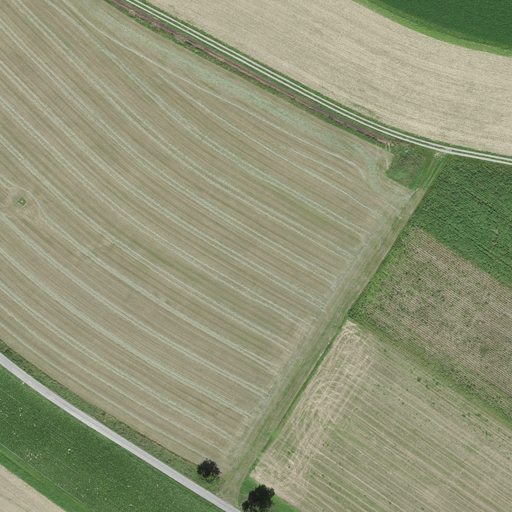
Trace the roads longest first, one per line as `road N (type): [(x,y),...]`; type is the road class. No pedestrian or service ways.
road 1 (track): [(511,165),(442,151),(351,117),(130,0)]
road 2 (track): [(234,511),(0,358)]
